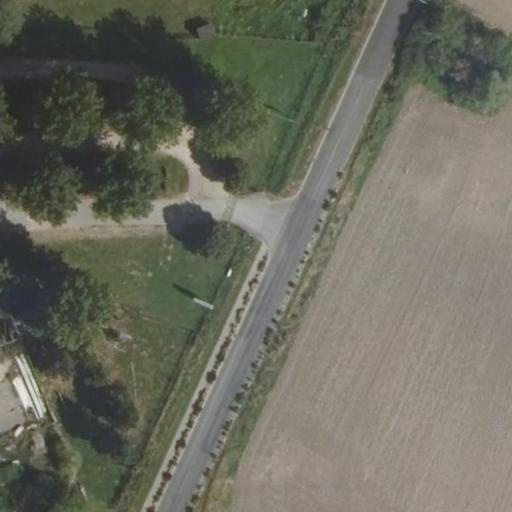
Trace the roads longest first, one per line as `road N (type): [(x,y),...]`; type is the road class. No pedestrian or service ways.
road 1 (secondary): [(170,511),(400,0)]
road 2 (unknown): [(194,205),(198,159),(176,97),(156,89),(0,84)]
